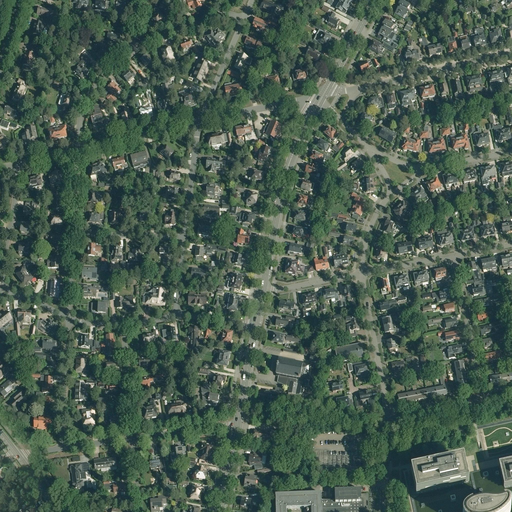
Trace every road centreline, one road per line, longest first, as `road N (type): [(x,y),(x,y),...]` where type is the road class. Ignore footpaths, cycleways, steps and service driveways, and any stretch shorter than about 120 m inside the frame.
road 1 (primary): [(261,289),(284,175),(318,104)]
road 2 (residential): [(511,53),(356,88)]
road 3 (residential): [(361,273),(387,420)]
road 4 (residential): [(481,400),(454,255)]
road 5 (residential): [(4,297),(13,164)]
road 6 (residential): [(61,448),(68,319)]
road 7 (residential): [(77,151),(88,94),(133,43)]
road 8 (residential): [(77,151),(199,121)]
